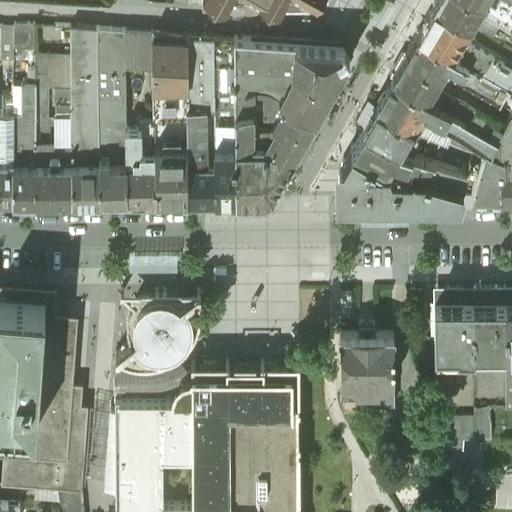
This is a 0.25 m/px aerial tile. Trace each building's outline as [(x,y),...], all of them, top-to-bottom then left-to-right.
[(470,20),(436,0),(419,30),(454,49),(470,20)] [(511,13),(488,0),(436,0),(470,20),(476,9),(494,19),(493,21),(511,31),(511,13)] [(511,0),(488,0),(511,13),(511,0)] [(34,22),(13,22),(13,24),(13,46),(34,46),(34,22)] [(13,24),(1,23),(1,57),(13,58),(13,46),(13,24)] [(123,27),(96,25),(97,65),(111,65),(111,69),(124,69),(123,57),(123,27)] [(153,30),(123,27),(123,57),(153,59),(153,30)] [(186,32),(153,30),(153,59),(153,83),(187,82),(186,32)] [(454,49),(419,30),(407,51),(442,71),(455,78),(459,70),(490,87),(493,80),(488,77),(491,71),(454,49)] [(214,34),(186,32),(187,82),(188,196),(215,196),(215,159),(214,76),(214,57),(214,35),(214,34)] [(235,36),(214,34),(214,35),(214,57),(235,59),(235,36)] [(273,38),(235,36),(235,59),(235,63),(272,64),(272,55),(273,38)] [(342,43),(273,38),(272,55),(294,55),(294,65),(329,87),(348,53),(342,43)] [(511,44),(508,42),(491,71),(511,82),(511,44)] [(49,51),(34,50),(34,64),(34,81),(35,140),(46,141),(46,129),(48,129),(48,85),(50,85),(49,51)] [(70,53),(49,51),(50,85),(56,86),(56,89),(71,90),(70,53)] [(442,71),(407,51),(394,75),(428,93),(434,84),(442,71)] [(329,87),(294,65),(272,64),(235,63),(235,89),(245,89),(245,79),(271,79),(285,85),(280,96),(286,99),(313,115),(329,87)] [(394,75),(392,73),(375,102),(410,122),(429,129),(434,119),(421,112),(424,106),(432,110),(431,112),(457,126),(465,114),(394,75)] [(21,82),(21,81),(13,81),(13,112),(14,197),(36,197),(35,140),(34,81),(27,82),(21,82)] [(187,82),(153,83),(154,120),(154,123),(155,196),(188,196),(187,82)] [(484,103),(445,82),(440,83),(438,86),(434,84),(428,93),(465,114),(475,119),(484,103)] [(71,90),(56,89),(57,141),(72,141),(71,90)] [(235,110),(235,89),(226,89),(226,105),(224,121),(235,121),(235,110)] [(245,89),(235,89),(235,110),(253,111),(253,89),(245,89)] [(313,115),(286,99),(271,120),(280,125),(275,134),(269,146),(290,156),(313,115)] [(511,101),(490,145),(504,151),(504,167),(499,172),(499,193),(511,193),(511,101)] [(410,122),(375,102),(363,125),(398,145),(433,155),(437,142),(404,133),(410,122)] [(126,160),(106,160),(105,152),(112,149),(112,107),(105,107),(106,116),(98,117),(99,147),(100,196),(127,196),(126,160)] [(269,146),(252,146),(252,136),(253,111),(235,110),(235,121),(236,196),(263,195),(271,190),(290,156),(269,146)] [(0,196),(14,197),(13,112),(0,112),(0,196)] [(154,123),(154,120),(138,120),(138,126),(125,126),(126,160),(127,196),(155,196),(154,123)] [(224,121),(225,159),(215,159),(215,196),(236,196),(235,121),(224,121)] [(398,145),(363,125),(351,146),(352,146),(382,163),(387,163),(392,155),(431,165),(428,172),(462,181),(473,184),(477,168),(433,155),(398,145)] [(275,134),(252,136),(252,146),(269,146),(275,134)] [(46,141),(35,140),(36,197),(73,196),(72,155),(72,145),(72,141),(57,141),(46,141)] [(473,184),(470,193),(499,193),(499,172),(504,167),(504,151),(490,145),(484,142),(477,168),(473,184)] [(382,163),(352,146),(341,165),(342,194),(443,193),(443,194),(459,194),(462,181),(428,172),(395,164),(387,163),(382,163)] [(99,147),(83,147),(84,155),(72,155),(73,196),(100,196),(99,147)] [(472,284),(433,285),(435,365),(473,364),(473,348),(472,284)] [(505,348),(504,284),(472,284),(473,348),(505,348)] [(126,325),(131,338),(117,349),(115,349),(115,353),(134,360),(153,360),(172,354),(187,341),(197,324),(200,324),(200,320),(198,320),(199,314),(200,305),(199,297),(198,290),(200,290),(200,286),(197,286),(184,296),(172,288),(158,286),(145,290),(134,299),(127,311),(126,325)] [(69,319),(0,313),(0,447),(4,448),(1,479),(56,484),(81,485),(85,421),(78,421),(78,401),(63,400),(69,319)] [(374,331),(374,320),(359,320),(359,331),(340,332),(341,394),(361,393),(361,402),(394,401),(393,331),(374,331)] [(151,361),(144,361),(136,361),(134,360),(129,359),(121,356),(115,353),(114,380),(114,402),(111,402),(105,483),(115,483),(114,511),(191,511),(191,365),(189,365),(179,349),(172,354),(169,355),(160,359),(153,360),(151,361)] [(229,358),(229,359),(203,359),(203,365),(191,365),(191,511),(297,511),(297,494),(299,494),(299,490),(297,490),(297,450),(299,450),(299,446),(297,446),(297,440),(299,440),(299,437),(297,437),(297,405),(299,405),(299,402),(297,402),(297,396),(299,396),(299,393),(297,393),(296,393),(295,383),(290,373),(283,366),(274,362),(264,360),(263,359),(263,358),(229,358)] [(295,359),(263,359),(264,360),(274,362),(283,366),(290,373),(295,383),(296,393),(297,393),(297,361),(299,361),(299,358),(295,358),(295,359)] [(474,413),(436,414),(436,438),(490,436),(490,405),(474,406),(474,413)] [(436,414),(424,414),(425,438),(436,438),(436,414)] [(81,485),(56,484),(59,511),(84,509),(82,485),(81,485)] [(0,511),(18,511),(19,501),(0,499),(0,511)]
